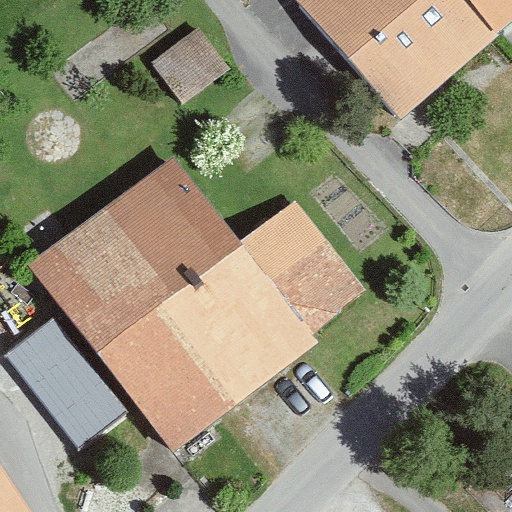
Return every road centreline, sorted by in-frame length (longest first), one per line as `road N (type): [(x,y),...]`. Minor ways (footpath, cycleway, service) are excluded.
road 1 (residential): [(475,301),(226,0)]
road 2 (residential): [(268,511),(475,301)]
